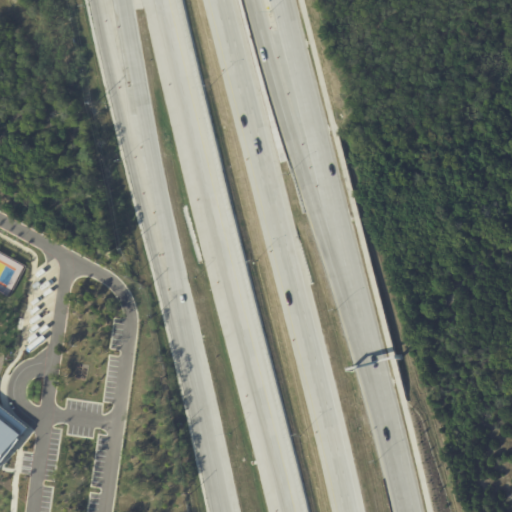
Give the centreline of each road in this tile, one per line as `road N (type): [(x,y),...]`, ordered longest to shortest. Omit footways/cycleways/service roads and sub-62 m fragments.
road 1 (motorway): [(160,0),(286,511)]
road 2 (motorway): [(320,395),(222,0)]
road 3 (residential): [(0,219),(115,282),(130,308),(104,511)]
road 4 (motorway): [(344,268),(321,220),(255,0)]
road 5 (secondary): [(160,242),(222,511)]
road 6 (secondary): [(344,268),(279,0)]
road 7 (secondary): [(408,511),(344,268)]
road 8 (secondary): [(101,0),(160,242)]
road 9 (motorway): [(121,0),(160,242)]
